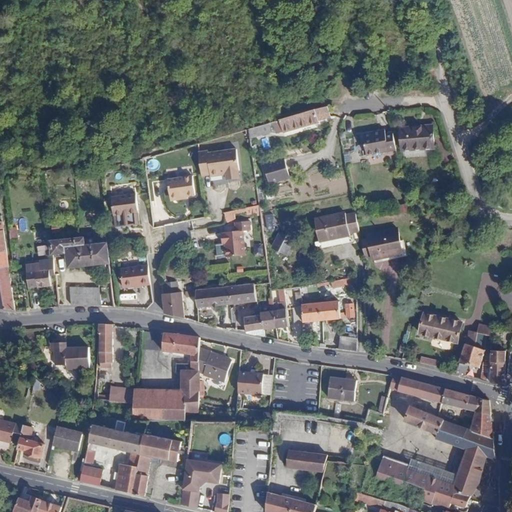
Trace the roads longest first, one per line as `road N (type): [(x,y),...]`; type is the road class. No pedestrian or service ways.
road 1 (residential): [(511,398),(157,318)]
road 2 (tertiary): [(0,471),(171,511)]
road 3 (residential): [(157,318),(0,319)]
road 4 (unclassified): [(511,218),(476,194),(447,101)]
